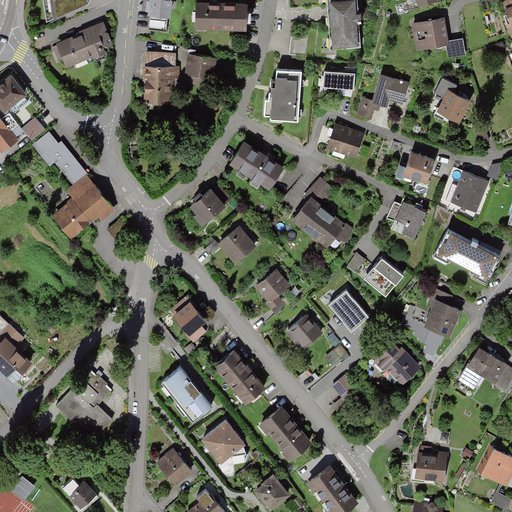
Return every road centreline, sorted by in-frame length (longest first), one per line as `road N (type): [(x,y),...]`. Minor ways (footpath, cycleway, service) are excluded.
road 1 (residential): [(233,119),(309,153),(317,123),(330,114),(463,156),(511,149)]
road 2 (residential): [(157,246),(173,253),(354,460)]
road 3 (residential): [(354,460),(390,429),(511,282)]
road 4 (residential): [(0,434),(142,297)]
road 5 (residential): [(142,297),(134,492)]
road 6 (residential): [(3,37),(73,118),(110,129)]
road 7 (residential): [(131,0),(110,129)]
road 8 (residential): [(149,214),(224,142),(233,119)]
road 9 (residential): [(233,119),(270,0)]
